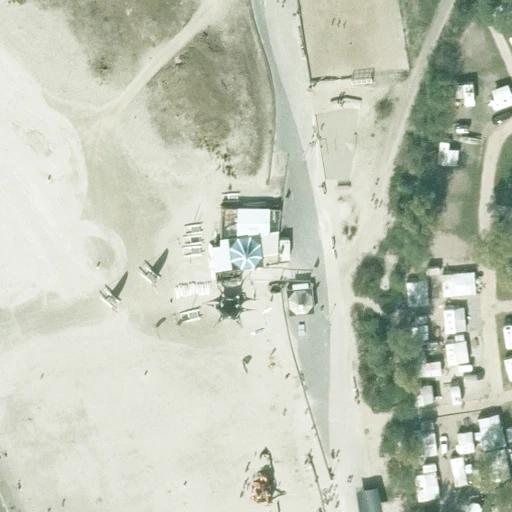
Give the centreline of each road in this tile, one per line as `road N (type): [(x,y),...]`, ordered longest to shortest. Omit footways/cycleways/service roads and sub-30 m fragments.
road 1 (track): [(338,273),(359,256),(403,103),(447,0)]
road 2 (track): [(500,400),(487,213),(490,149),(511,125)]
